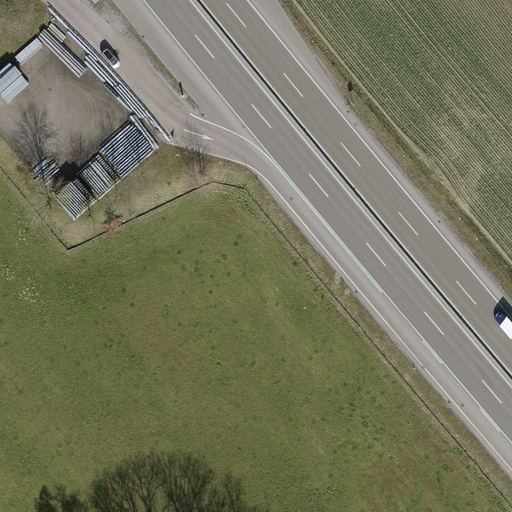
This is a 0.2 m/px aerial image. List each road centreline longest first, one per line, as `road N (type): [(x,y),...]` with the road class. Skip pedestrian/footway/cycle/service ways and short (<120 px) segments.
road 1 (motorway): [(511,344),(226,0)]
road 2 (motorway): [(60,0),(103,36),(182,127),(319,187)]
road 3 (motorway): [(319,187),(511,415)]
road 4 (motorway): [(166,0),(319,187)]
